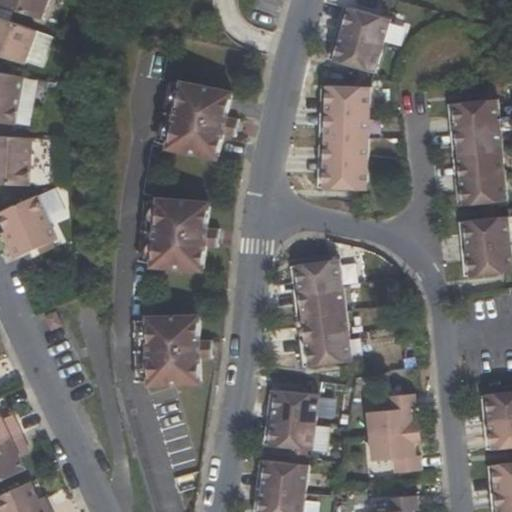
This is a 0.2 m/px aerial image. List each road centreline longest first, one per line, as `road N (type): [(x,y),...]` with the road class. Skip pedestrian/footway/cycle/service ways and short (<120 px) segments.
road 1 (residential): [(215,511),(260,212)]
road 2 (residential): [(459,511),(436,315),(402,248)]
road 3 (residential): [(0,285),(104,511)]
road 4 (residential): [(260,212),(271,134),(310,0)]
road 5 (residential): [(93,299),(122,469),(116,511)]
road 6 (residential): [(402,248),(260,212)]
road 7 (residential): [(409,108),(417,213),(402,248)]
